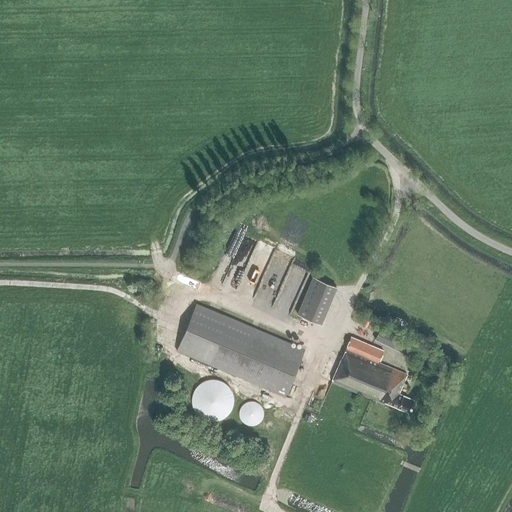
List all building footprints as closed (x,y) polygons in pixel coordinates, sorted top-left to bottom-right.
[(360,166),(373,173),(377,165),(364,159),(360,166)] [(381,185),(383,181),(367,173),(363,182),(367,185),(364,190),(376,196),(382,185),(381,185)] [(313,277),(297,314),(320,324),(336,286),(313,277)] [(285,396),(304,349),(196,304),(176,350),(285,396)] [(407,355),(412,344),(380,328),(374,339),(407,355)] [(384,402),(397,408),(408,413),(413,400),(398,394),(406,375),(378,363),(383,351),(350,337),(332,379),(331,378),(330,380),(332,381),(331,382),(384,404),(384,402)] [(221,419),(222,419),(224,418),(225,417),(226,416),(227,415),(228,414),(229,413),(230,412),(231,411),(231,409),(232,408),(232,407),(233,405),(233,404),(233,402),(234,401),(234,399),(233,398),(233,397),(233,395),(232,393),(232,392),(231,391),(231,390),(230,388),(229,387),(228,386),(227,385),(226,384),(225,383),(224,382),(222,382),(221,381),(220,380),(217,380),(215,379),(212,379),(209,379),(206,380),(205,380),(204,381),(202,382),(200,383),(199,384),(198,385),(196,387),(195,388),(195,389),(194,390),(193,391),(193,393),(192,394),(192,395),(192,397),(191,399),(191,400),(191,401),(192,403),(192,405),(192,406),(193,407),(193,409),(194,411),(195,412),(196,413),(197,414),(198,415),(199,416),(200,417),(201,418),(203,419),(204,419),(206,420),(207,420),(209,421),(210,421),(212,421),(214,421),(215,421),(217,421),(219,420),(221,419)] [(262,413),(262,410),(262,406),(261,404),(259,402),(257,400),(254,399),(253,399),(250,399),(247,400),(245,401),(244,402),(242,404),(241,406),(241,410),(241,414),(243,417),(246,419),(248,420),(252,421),(254,420),(257,419),(260,417),(261,415),(262,413)]
